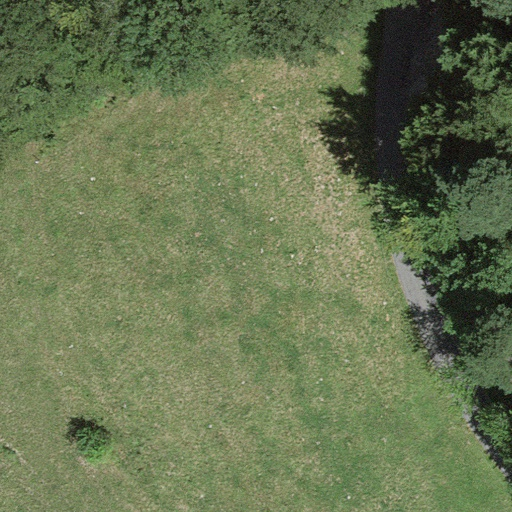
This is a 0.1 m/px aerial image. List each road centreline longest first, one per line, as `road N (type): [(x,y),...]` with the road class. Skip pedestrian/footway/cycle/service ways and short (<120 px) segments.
road 1 (unclassified): [(511,458),(455,369),(410,256),(394,159),(403,0)]
road 2 (track): [(427,0),(454,47),(511,109)]
